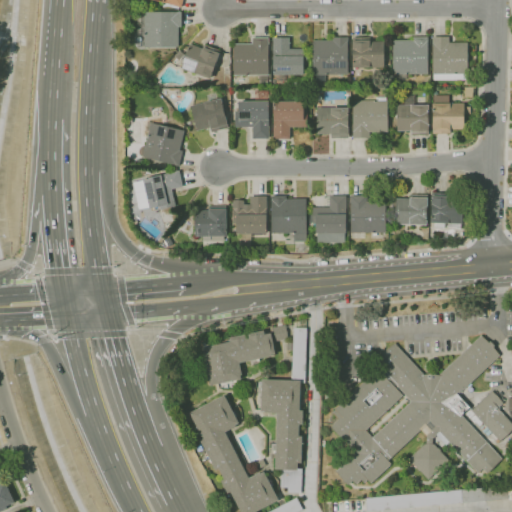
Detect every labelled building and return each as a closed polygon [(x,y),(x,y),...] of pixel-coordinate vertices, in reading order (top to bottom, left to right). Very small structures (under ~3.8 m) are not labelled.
[(183,0),(181,8),(152,0),(183,0)] [(145,47),(145,46),(138,46),(137,13),(145,13),(145,12),(181,12),(181,27),(178,27),(178,47),(145,47)] [(325,85),(315,85),(316,75),(312,75),(312,40),(332,40),(332,37),(348,37),(348,75),(325,75),(325,85)] [(406,79),(393,79),(393,40),(413,40),(413,37),(429,37),(429,74),(406,74),(406,79)] [(467,80),(434,80),(433,74),(432,74),(432,37),(449,37),(449,42),(468,42),(468,74),(467,74),(467,80)] [(259,86),(259,75),(234,75),(234,44),(252,44),(252,38),(268,38),(268,75),(267,75),(267,81),(263,81),(263,86),(259,86)] [(284,81),(276,81),(276,75),(272,75),(272,38),(289,38),(289,48),(306,48),(306,64),(304,64),(304,75),(284,75),(284,81)] [(385,67),(352,67),(352,38),(370,38),(370,41),(384,41),(385,67)] [(210,79),(181,68),(190,43),(202,48),(204,44),(220,50),(219,53),(220,53),(210,79)] [(179,60),(174,55),(180,50),(184,55),(179,60)] [(472,98),(464,97),(464,87),(473,87),(473,92),(472,92),(472,98)] [(252,127),(235,127),(235,111),(238,111),(238,101),(255,101),(255,93),(259,93),(259,91),(267,91),(267,101),(269,101),(269,139),(252,139),(252,127)] [(448,134),(432,134),(432,103),(433,103),(433,95),(449,95),(449,103),(464,103),(464,106),(470,106),(470,125),(464,125),(464,131),(448,131),(448,134)] [(411,135),(411,131),(397,131),(397,105),(405,105),(405,96),(414,96),(414,105),(428,105),(428,135),(411,135)] [(369,138),(353,138),(353,101),(376,101),(376,97),(386,97),(386,101),(388,101),(388,132),(369,132),(369,138)] [(211,132),(210,128),(197,131),(191,106),(221,98),(228,127),(211,132)] [(289,139),(273,139),(273,101),(308,101),(308,127),(289,127),(289,139)] [(348,138),(331,138),(331,134),(317,134),(317,108),(348,108),(348,138)] [(179,166),(143,157),(143,156),(140,155),(138,153),(138,151),(138,150),(139,148),(140,147),(141,146),(142,146),(143,146),(145,146),(148,132),(146,131),(145,130),(144,129),(144,127),(144,126),(145,124),(146,122),(148,122),(151,123),(184,131),(179,150),(182,151),(179,166)] [(159,209),(159,207),(149,209),(143,178),(179,171),(182,187),(171,189),(175,206),(159,209)] [(461,230),(448,229),(448,223),(444,223),(444,229),(434,229),(434,223),(431,222),(432,193),(449,193),(449,197),(464,197),(463,224),(461,224),(461,230)] [(427,225),(395,224),(396,211),(392,211),(392,204),(396,205),(396,198),(410,199),(410,194),(428,195),(427,225)] [(386,232),(350,232),(350,195),(371,195),(371,201),(385,201),(385,206),(387,206),(387,210),(385,210),(386,232)] [(268,234),(236,234),(236,224),(233,224),(232,201),(244,201),(244,204),(250,204),(250,197),(266,196),(267,229),(268,229),(268,234)] [(306,241),(294,241),(294,233),(271,233),(271,196),(286,196),(286,199),(306,199),(306,241)] [(345,243),(317,243),(317,233),(316,233),(316,223),(312,223),(312,207),(324,207),(324,196),(346,196),(346,228),(347,228),(347,233),(345,233),(345,243)] [(195,236),(195,211),(208,211),(208,206),(226,206),(226,236),(195,236)] [(305,328),(306,328),(304,383),(300,383),(299,410),(302,410),(302,425),(299,424),(298,434),(302,434),(301,463),(298,463),(297,468),(302,468),(301,492),(287,492),(287,487),(280,487),(281,469),(275,469),(277,413),(264,413),(264,411),(261,411),(262,379),(291,380),(293,328),(293,322),(305,319),(305,328)] [(274,342),(271,328),(285,325),(288,339),(274,342)] [(210,385),(202,348),(204,347),(202,340),(212,338),(213,345),(230,342),(229,338),(245,335),(246,339),(249,338),(248,334),(264,331),(264,335),(271,333),(275,354),(271,354),(272,356),(239,363),(242,375),(240,375),(241,379),(234,380),(234,381),(227,383),(226,382),(210,385)] [(348,485),(336,471),(355,453),(331,427),(338,420),(332,412),(335,410),(334,408),(380,366),(375,361),(395,343),(424,374),(431,374),(438,375),(481,335),(489,342),(490,341),(495,346),(493,347),(499,355),(457,394),(472,410),(491,391),(500,400),(502,397),(505,400),(497,408),(511,423),(511,428),(500,440),(500,441),(497,443),(495,441),(494,442),(493,441),(491,443),(488,439),(490,437),(489,436),(492,433),(491,432),(487,436),(480,428),(484,425),(482,423),(479,426),(476,422),(475,423),(465,412),(461,415),(502,458),(482,477),(448,441),(445,445),(436,435),(433,439),(432,444),(434,444),(448,460),(428,480),(408,459),(424,444),(426,444),(426,435),(430,431),(425,425),(388,461),(391,464),(390,464),(390,465),(370,484),(367,480),(364,483),(361,480),(355,484),(352,481),(348,485)] [(255,511),(241,511),(231,492),(227,494),(220,480),(224,478),(218,469),(215,470),(200,441),(203,439),(189,413),(224,395),(238,423),(235,425),(236,426),(225,432),(248,478),(259,472),(260,474),(264,472),(278,500),(255,511)] [(257,470),(253,464),(262,459),(266,465),(257,470)] [(0,511),(0,482),(4,481),(14,502),(6,506),(7,508),(2,510),(3,510),(0,511)] [(367,511),(366,498),(511,485),(511,499),(509,500),(509,499),(367,511)] [(297,511),(268,511),(296,497),(303,509),(297,511)] [(323,511),(323,502),(331,501),(331,511),(323,511)]
